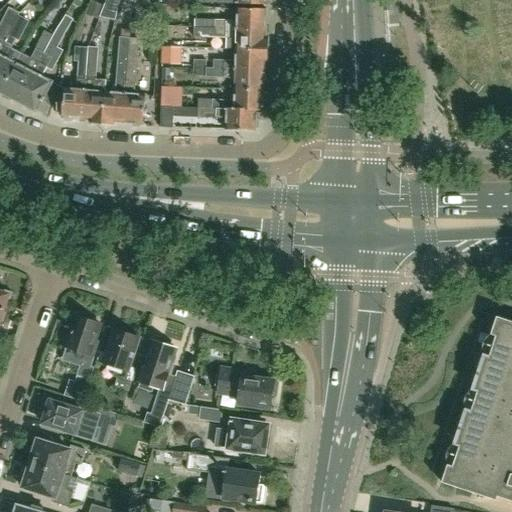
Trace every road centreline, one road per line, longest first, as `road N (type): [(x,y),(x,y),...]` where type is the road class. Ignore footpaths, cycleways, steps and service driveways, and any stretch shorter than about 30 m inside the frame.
road 1 (residential): [(287,0),(284,122),(271,148),(256,154),(52,141),(0,122)]
road 2 (secondary): [(54,186),(177,223),(356,240)]
road 3 (secondary): [(357,199),(54,186)]
road 4 (secondary): [(324,511),(351,341),(356,240)]
road 5 (residential): [(57,266),(265,331)]
road 6 (residential): [(57,266),(0,442)]
road 7 (secondary): [(356,240),(511,232)]
road 8 (secondary): [(511,200),(357,199)]
road 9 (residential): [(350,0),(357,151)]
